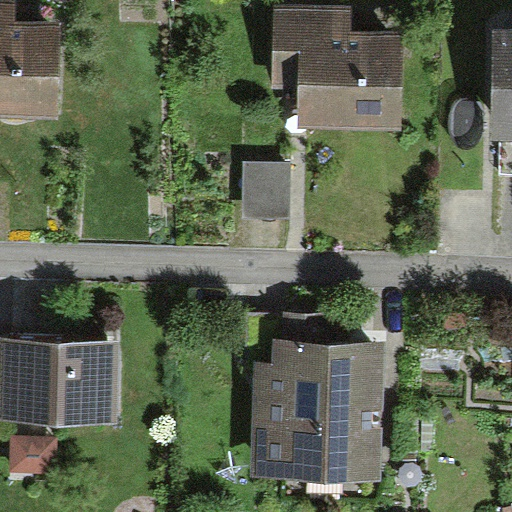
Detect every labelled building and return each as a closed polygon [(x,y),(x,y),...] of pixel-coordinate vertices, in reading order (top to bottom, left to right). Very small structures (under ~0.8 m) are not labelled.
[(22,0),(0,0),(0,112),(60,114),(62,17),(22,17),(22,0)] [(355,5),(271,5),(271,95),(285,95),(303,95),(303,133),(407,134),(408,27),(355,27),(355,5)] [(511,25),(498,26),(499,172),(511,172),(511,25)] [(296,162),(248,159),(244,216),(292,219),(296,162)] [(123,335),(8,333),(6,415),(121,418),(123,335)] [(387,375),(388,339),(279,335),(278,358),(258,358),(254,474),(391,478),(393,420),(374,420),(375,405),(386,406),(387,375)]
